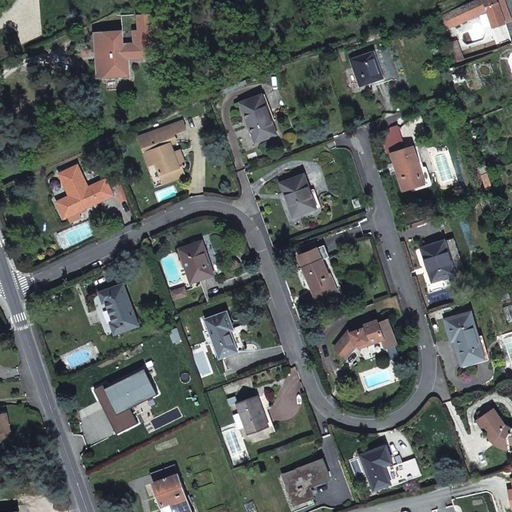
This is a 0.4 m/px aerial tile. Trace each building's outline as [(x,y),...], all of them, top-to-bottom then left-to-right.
[(497,0),(475,0),(436,18),(443,31),(488,11),(494,28),(506,23),(497,0)] [(511,21),(504,0),(497,0),(506,23),(511,21)] [(123,44),(124,51),(128,51),(128,57),(135,57),(135,58),(157,57),(156,39),(158,39),(158,29),(155,30),(154,14),(138,15),(139,30),(134,30),(134,44),(123,44)] [(506,23),(494,28),(500,48),(511,43),(511,41),(506,23)] [(128,51),(124,51),(123,44),(123,31),(100,33),(102,63),(106,62),(107,77),(129,75),(128,57),(128,51)] [(95,33),(98,77),(107,77),(106,62),(102,63),(100,33),(95,33)] [(449,46),(452,51),(458,49),(456,43),(449,46)] [(463,61),(458,49),(452,51),(457,63),(463,61)] [(384,78),(375,51),(351,59),(360,87),(384,78)] [(246,80),(225,90),(226,92),(247,83),(246,80)] [(263,95),(241,103),(256,142),(277,134),(263,95)] [(155,131),(139,137),(145,153),(149,165),(156,162),(164,183),(185,175),(182,166),(186,165),(181,151),(174,154),(171,144),(177,142),(174,134),(186,129),(183,121),(170,126),(171,128),(156,134),(155,131)] [(171,128),(170,126),(155,131),(156,134),(171,128)] [(397,152),(392,153),(396,166),(399,165),(403,177),(400,178),(404,190),(425,184),(426,183),(427,183),(428,182),(429,181),(429,180),(429,179),(430,178),(429,177),(429,176),(429,175),(428,175),(428,174),(427,173),(426,173),(425,172),(424,172),(423,172),(422,172),(419,163),(422,162),(417,146),(414,147),(405,149),(404,145),(396,148),(397,152)] [(490,171),(487,163),(477,167),(480,175),(490,171)] [(87,185),(78,166),(61,174),(71,196),(58,202),(65,218),(67,216),(87,208),(113,195),(106,180),(90,187),(88,188),(87,185)] [(289,200),(295,216),(317,208),(310,190),(304,174),(281,183),(288,200),(289,200)] [(112,183),(121,202),(127,199),(119,180),(112,183)] [(89,211),(87,208),(67,216),(71,224),(83,218),(81,214),(89,211)] [(214,275),(203,241),(180,249),(192,282),(214,275)] [(445,241),(422,248),(433,281),(456,274),(445,241)] [(304,267),(318,300),(337,292),(323,260),(330,257),(325,245),(300,256),(304,267)] [(124,284),(100,292),(104,303),(107,302),(114,323),(111,324),(115,334),(139,325),(124,284)] [(185,287),(172,292),(174,300),(187,295),(185,287)] [(227,311),(206,320),(221,358),(238,351),(230,331),(234,329),(227,311)] [(485,358),(472,312),(446,319),(452,341),(456,340),(463,364),(485,358)] [(388,348),(378,320),(362,326),(363,329),(352,332),(350,330),(335,348),(346,357),(357,345),(368,341),(369,344),(374,342),(378,352),(388,348)] [(108,354),(101,357),(103,362),(111,358),(108,354)] [(150,378),(154,376),(149,367),(145,368),(150,378)] [(106,384),(95,389),(100,400),(104,399),(120,432),(141,421),(132,402),(149,394),(150,397),(161,391),(154,376),(150,378),(145,368),(107,388),(106,384)] [(262,411),(266,409),(271,408),(265,392),(257,396),(238,403),(237,403),(249,434),(268,427),(262,411)] [(235,396),(228,399),(230,406),(237,403),(238,403),(235,396)] [(104,399),(100,400),(117,434),(120,432),(104,399)] [(508,442),(510,442),(510,444),(511,443),(511,427),(506,424),(494,408),(477,420),(491,441),(496,437),(498,439),(501,440),(503,442),(506,442),(508,442)] [(7,412),(0,413),(0,442),(12,440),(7,412)] [(496,437),(491,441),(494,444),(498,446),(501,448),(505,449),(508,449),(511,449),(510,444),(510,442),(508,442),(506,442),(503,442),(501,440),(498,439),(496,437)] [(423,475),(416,458),(386,469),(385,466),(393,463),(387,446),(362,455),(375,490),(392,483),(393,486),(423,475)] [(284,473),(296,503),(312,496),(309,487),(330,478),(324,461),(297,471),(296,469),(284,473)] [(175,464),(151,473),(155,483),(159,493),(163,505),(164,505),(167,511),(192,511),(190,506),(193,505),(189,495),(187,496),(179,474),(175,464)] [(72,505),(65,487),(50,493),(55,508),(69,510),(72,505)]
